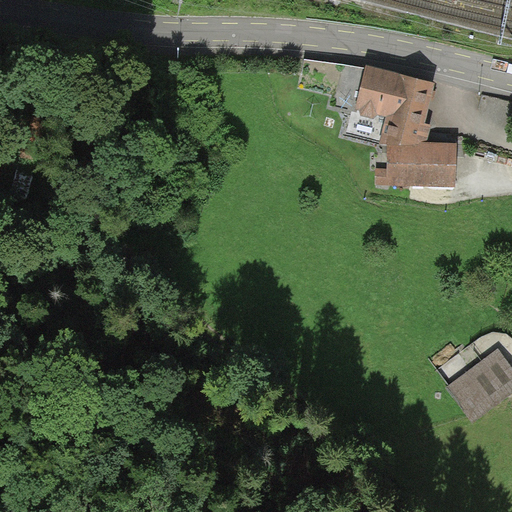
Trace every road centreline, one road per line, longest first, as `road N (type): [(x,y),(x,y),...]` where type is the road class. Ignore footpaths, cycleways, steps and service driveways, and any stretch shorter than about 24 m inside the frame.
road 1 (track): [(0,209),(87,239),(159,284),(423,511)]
road 2 (residential): [(511,75),(392,46),(122,28),(0,10)]
